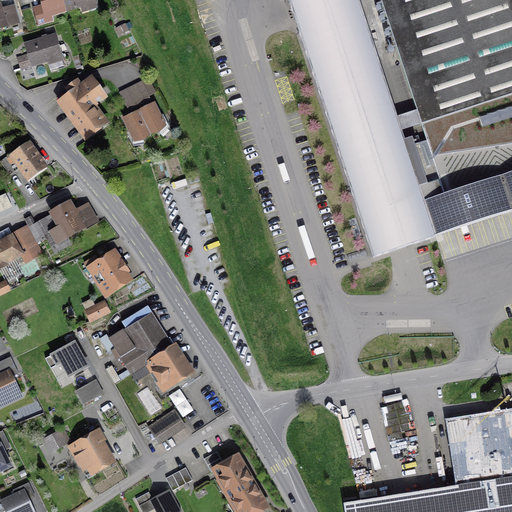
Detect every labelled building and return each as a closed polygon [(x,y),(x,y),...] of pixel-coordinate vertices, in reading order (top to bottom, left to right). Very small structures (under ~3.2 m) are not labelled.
[(40,0),(41,3),(45,16),(85,4),(84,0),(40,0)] [(511,0),(291,0),(375,254),(511,208),(511,0)] [(0,9),(0,28),(17,24),(12,7),(0,11),(0,9)] [(55,37),(25,46),(31,66),(61,57),(55,37)] [(106,98),(91,79),(57,105),(85,142),(108,124),(95,107),(106,98)] [(149,80),(138,86),(127,91),(120,94),(129,111),(151,101),(148,95),(155,92),(149,80)] [(165,129),(153,106),(148,109),(136,114),(125,120),(136,143),(165,129)] [(45,168),(29,146),(11,158),(27,181),(45,168)] [(59,228),(56,230),(49,218),(29,230),(35,241),(49,233),(57,246),(97,223),(87,206),(75,213),(69,205),(52,215),(59,228)] [(40,256),(25,229),(12,236),(13,237),(0,243),(0,271),(5,269),(3,265),(23,254),(27,263),(40,256)] [(130,281),(113,253),(87,269),(104,296),(130,281)] [(0,296),(8,292),(4,283),(0,285),(0,296)] [(108,313),(104,306),(85,315),(89,323),(108,313)] [(192,375),(172,342),(166,346),(146,315),(110,339),(131,372),(147,361),(165,392),(192,375)] [(87,367),(74,344),(52,356),(58,366),(61,364),(70,378),(87,367)] [(0,404),(19,396),(8,373),(0,376),(0,404)] [(103,395),(95,382),(76,393),(83,406),(103,395)] [(408,400),(379,408),(387,441),(416,433),(408,400)] [(456,487),(344,503),(345,511),(511,511),(511,410),(446,420),(456,487)] [(183,428),(174,413),(149,429),(159,444),(183,428)] [(59,432),(46,439),(52,451),(66,444),(59,432)] [(99,433),(71,449),(88,480),(116,464),(99,433)] [(0,449),(0,472),(9,469),(0,449)] [(265,511),(269,510),(239,457),(212,472),(234,511),(265,511)] [(185,467),(166,479),(174,491),(193,480),(185,467)] [(155,511),(178,511),(168,493),(151,503),(147,495),(136,501),(141,511),(148,511),(154,509),(155,511)] [(31,511),(23,494),(2,504),(5,511),(31,511)]
